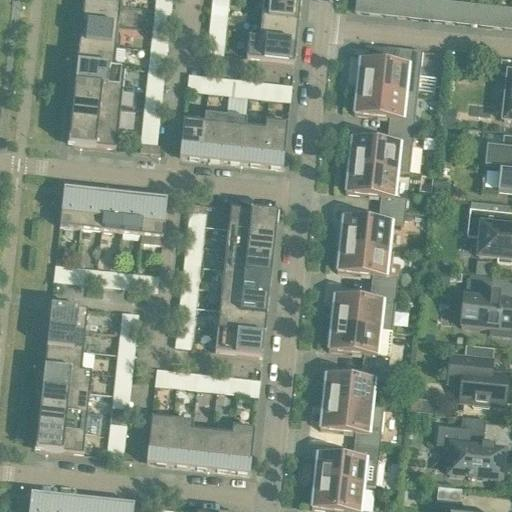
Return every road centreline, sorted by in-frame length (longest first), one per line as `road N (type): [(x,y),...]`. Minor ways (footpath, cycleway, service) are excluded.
road 1 (residential): [(321,30),(511,49)]
road 2 (residential): [(284,371),(303,198)]
road 3 (residential): [(0,164),(164,185)]
road 4 (residential): [(155,357),(146,356),(132,490)]
road 5 (residential): [(270,504),(284,371)]
road 6 (residential): [(160,314),(168,309),(181,186)]
road 7 (residential): [(132,490),(0,475)]
road 8 (residential): [(315,81),(185,67)]
road 9 (residential): [(284,371),(155,357)]
road 10 (residential): [(185,67),(176,66),(164,185)]
road 11 (residential): [(270,504),(146,491)]
road 12 (residential): [(181,186),(303,198)]
